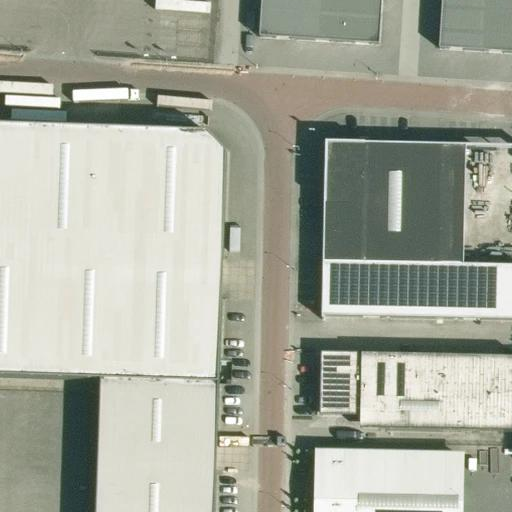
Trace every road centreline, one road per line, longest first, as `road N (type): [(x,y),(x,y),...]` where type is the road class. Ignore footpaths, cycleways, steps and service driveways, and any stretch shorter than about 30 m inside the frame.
road 1 (unclassified): [(271,511),(275,94)]
road 2 (unclassified): [(0,72),(275,94)]
road 3 (unclassified): [(275,94),(511,112)]
